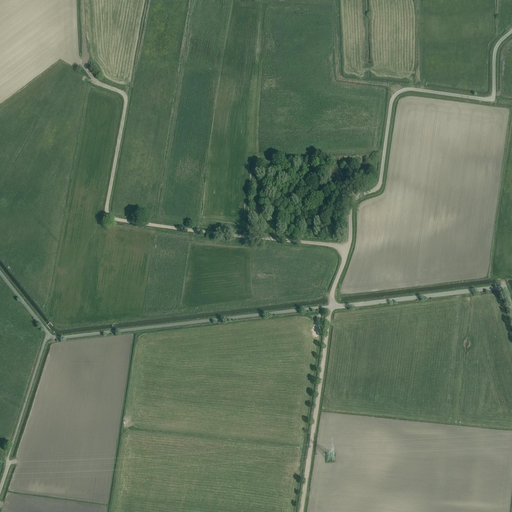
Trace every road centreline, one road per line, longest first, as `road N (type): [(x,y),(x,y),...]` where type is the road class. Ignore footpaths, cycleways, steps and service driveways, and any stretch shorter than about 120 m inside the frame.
road 1 (track): [(346,249),(107,216),(125,96),(86,69),(81,0)]
road 2 (unclassified): [(331,306),(350,240),(350,207),(379,183),(393,97),(414,89),(490,99),(495,48),(511,31)]
road 3 (unclassified): [(300,511),(331,306)]
road 4 (unclassified): [(511,311),(496,287),(331,306)]
